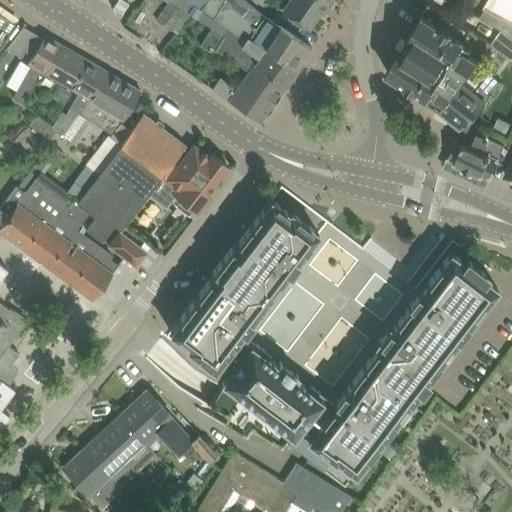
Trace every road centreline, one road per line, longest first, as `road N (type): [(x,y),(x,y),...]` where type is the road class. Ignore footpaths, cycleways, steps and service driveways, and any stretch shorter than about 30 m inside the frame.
road 1 (residential): [(0,481),(262,147)]
road 2 (tertiary): [(262,147),(41,0)]
road 3 (residential): [(375,173),(364,28),(370,0)]
road 4 (tertiary): [(495,217),(450,191),(375,173)]
road 5 (tertiary): [(371,193),(495,217)]
